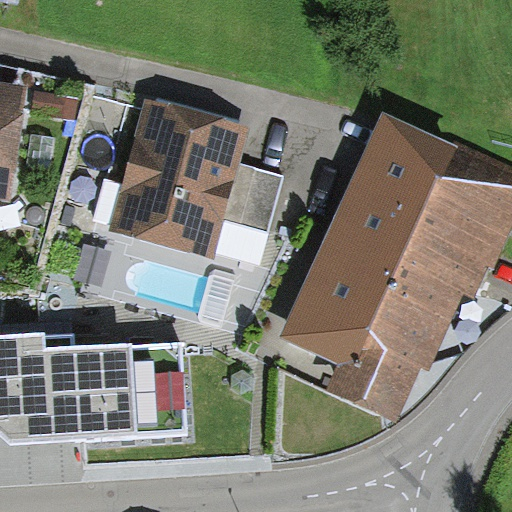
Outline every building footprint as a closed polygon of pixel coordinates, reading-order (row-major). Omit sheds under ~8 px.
[(26,85),(0,81),(0,200),(10,202),(26,85)] [(80,97),(35,92),(32,114),(78,119),(80,97)] [(249,127),(143,99),(108,231),(214,259),(223,221),(240,164),(249,127)] [(511,219),(511,174),(381,115),(279,337),(337,364),(325,390),(391,420),(418,363),(432,369),(469,291),(477,295),(511,219)] [(284,177),(240,164),(223,221),(267,233),(284,177)] [(45,333),(0,334),(0,434),(12,443),(187,436),(183,346),(133,348),(133,343),(72,346),(71,336),(45,337),(45,333)]
